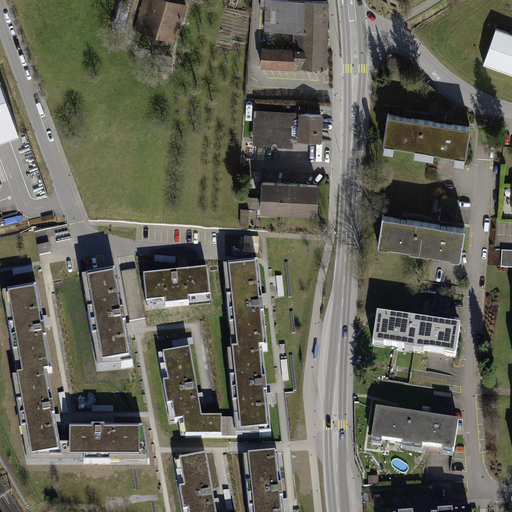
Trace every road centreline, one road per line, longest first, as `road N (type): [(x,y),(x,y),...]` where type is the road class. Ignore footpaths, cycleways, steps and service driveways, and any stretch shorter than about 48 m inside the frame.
road 1 (secondary): [(339,511),(336,386),(354,32)]
road 2 (residential): [(484,163),(469,339),(479,488),(511,490)]
road 3 (residential): [(0,6),(81,243)]
road 4 (residential): [(354,32),(409,43),(459,92),(511,112)]
